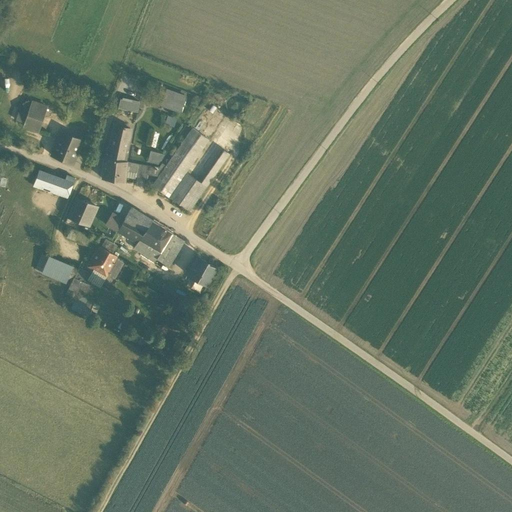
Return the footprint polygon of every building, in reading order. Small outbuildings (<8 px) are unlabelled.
[(161,104),(179,111),(185,97),(166,90),(161,104)] [(241,113),(243,111),(244,109),(245,106),(245,103),(245,100),(243,98),(241,96),(238,95),(236,94),(233,94),(230,95),(228,97),(226,99),(224,101),(224,104),(224,107),(225,110),(227,112),(230,114),(232,115),(235,115),(238,115),(241,113)] [(118,107),(136,112),(138,103),(120,98),(118,107)] [(31,111),(44,115),(47,106),(34,101),(31,111)] [(26,111),(19,110),(17,120),(23,121),(26,111)] [(31,111),(27,120),(41,124),(44,115),(31,111)] [(38,132),(41,124),(27,120),(25,127),(38,132)] [(105,147),(104,158),(125,161),(126,155),(129,140),(131,129),(114,125),(109,148),(105,147)] [(192,128),(166,165),(162,171),(151,186),(188,211),(228,154),(223,150),(201,182),(185,171),(208,139),(192,128)] [(53,155),(72,163),(76,155),(81,141),(80,140),(72,137),(62,133),(53,155)] [(163,154),(150,151),(148,160),(157,162),(163,154)] [(125,182),(126,171),(127,162),(125,161),(104,158),(102,178),(125,182)] [(138,164),(127,162),(126,171),(136,172),(138,164)] [(135,176),(146,178),(148,172),(147,172),(149,166),(138,164),(136,172),(135,176)] [(33,185),(67,198),(74,178),(66,176),(64,182),(59,179),(46,173),(39,170),(33,185)] [(67,217),(89,226),(97,208),(76,199),(67,217)] [(117,231),(137,243),(152,220),(132,208),(131,208),(124,220),(117,231)] [(106,225),(117,231),(124,220),(112,213),(106,225)] [(172,233),(152,220),(137,243),(136,245),(157,258),(159,254),(172,233)] [(184,241),(172,233),(159,254),(171,262),(184,241)] [(89,266),(106,276),(117,257),(100,247),(99,248),(98,247),(96,249),(98,250),(89,266)] [(34,269),(42,273),(48,257),(39,254),(34,269)] [(72,266),(48,257),(42,273),(66,281),(72,266)] [(187,274),(206,285),(215,269),(214,269),(213,266),(210,264),(207,265),(206,264),(205,261),(198,257),(191,268),(187,274)] [(78,269),(72,282),(80,288),(74,299),(80,302),(89,284),(93,286),(97,279),(78,269)] [(65,294),(74,299),(80,288),(72,282),(65,294)] [(203,306),(207,308),(211,301),(206,299),(203,306)]
